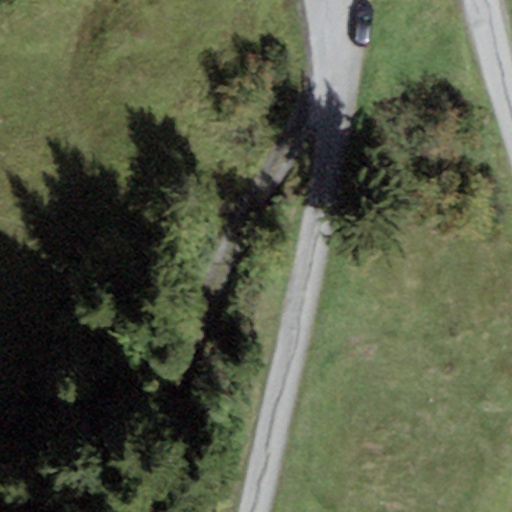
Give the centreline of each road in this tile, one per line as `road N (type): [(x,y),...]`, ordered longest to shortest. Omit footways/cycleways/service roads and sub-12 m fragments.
road 1 (unclassified): [(257,511),(345,139),(337,0)]
road 2 (track): [(148,511),(344,103)]
